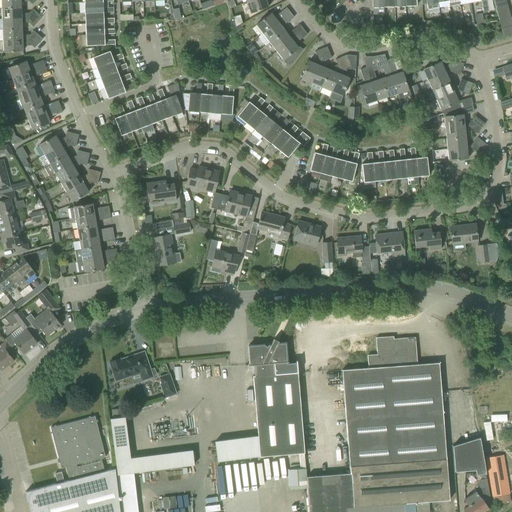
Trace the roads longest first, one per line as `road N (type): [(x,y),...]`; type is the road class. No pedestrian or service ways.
road 1 (residential): [(113,173),(193,145),(220,148),(282,197),(346,214),(462,205),(486,190),(498,155),(473,58)]
road 2 (tertiary): [(143,305),(421,284),(511,315)]
road 3 (residential): [(473,58),(450,36),(352,45),(316,27),(297,0)]
road 4 (residential): [(113,173),(53,45),(50,0)]
road 5 (tertiary): [(0,405),(67,344),(143,305)]
road 6 (residential): [(143,305),(113,173)]
